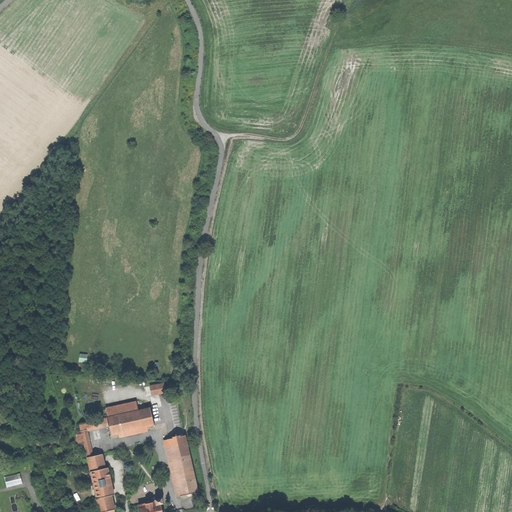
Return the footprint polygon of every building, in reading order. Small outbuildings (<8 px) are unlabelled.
[(153,402),(161,401),(159,387),(150,389),(153,402)] [(80,424),(87,457),(93,456),(87,428),(108,423),(111,435),(154,425),(151,409),(138,412),(136,402),(106,409),(108,418),(80,424)] [(434,428),(430,440),(442,445),(446,433),(434,428)] [(185,435),(168,439),(181,496),(198,492),(185,435)] [(114,511),(114,509),(115,509),(112,495),(114,495),(108,468),(105,468),(102,454),(93,456),(87,457),(90,468),(99,511),(114,511)] [(6,486),(23,484),(21,474),(5,476),(6,486)] [(156,498),(151,499),(152,502),(139,505),(139,509),(139,511),(163,511),(161,504),(163,504),(162,498),(156,499),(156,498)]
